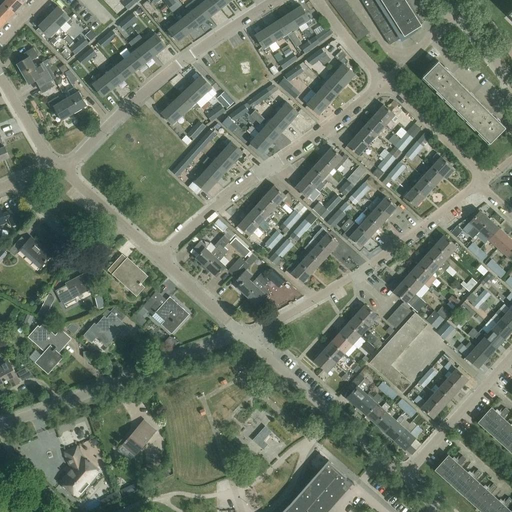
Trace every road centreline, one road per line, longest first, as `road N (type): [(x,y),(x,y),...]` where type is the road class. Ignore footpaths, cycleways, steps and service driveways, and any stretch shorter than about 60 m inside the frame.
road 1 (residential): [(384,81),(154,254)]
road 2 (residential): [(244,334),(375,263),(478,186)]
road 3 (residential): [(65,171),(163,73),(271,0)]
road 4 (unclassified): [(244,334),(0,422)]
road 5 (residential): [(401,478),(244,334)]
road 6 (residential): [(401,478),(511,360)]
road 7 (residential): [(478,186),(484,182),(384,81)]
road 8 (residential): [(354,0),(390,52),(406,58),(456,14)]
road 9 (residential): [(121,225),(80,246),(13,183)]
road 10 (residential): [(244,334),(154,254)]
